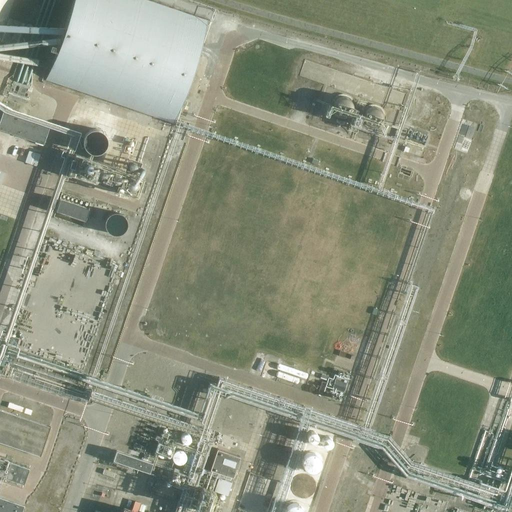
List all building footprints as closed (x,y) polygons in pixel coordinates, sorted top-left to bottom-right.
[(0,0),(0,38),(13,0),(0,0)] [(73,0),(47,78),(171,119),(205,18),(149,0),(73,0)] [(50,128),(4,112),(0,122),(0,129),(44,145),(50,128)] [(0,135),(0,147),(27,155),(31,144),(0,135)] [(124,173),(76,157),(70,176),(137,199),(143,179),(135,176),(139,164),(129,161),(124,173)] [(57,210),(85,220),(89,208),(61,198),(57,210)] [(111,223),(109,224),(111,231),(126,225),(121,210),(108,215),(111,223)] [(339,358),(336,357),(335,362),(340,364),(348,366),(349,361),(339,358)] [(222,376),(219,387),(225,389),(227,383),(237,387),(239,382),(222,376)] [(348,380),(337,376),(335,380),(330,379),(328,385),(333,387),(332,392),(343,395),(348,380)] [(318,393),(323,394),(327,383),(322,381),(318,393)] [(0,440),(43,455),(52,427),(0,409),(0,440)] [(190,453),(178,448),(173,460),(186,465),(190,453)] [(210,469),(233,477),(240,457),(218,449),(210,469)] [(113,460),(150,472),(153,463),(117,451),(113,460)] [(0,481),(2,475),(25,483),(30,467),(0,457),(0,481)] [(321,469),(319,457),(310,458),(312,471),(321,469)] [(103,474),(114,478),(116,473),(104,469),(103,474)] [(197,508),(199,511),(205,511),(212,509),(204,493),(197,498),(200,503),(198,504),(200,507),(197,508)] [(0,511),(21,511),(23,508),(0,500),(0,511)]
